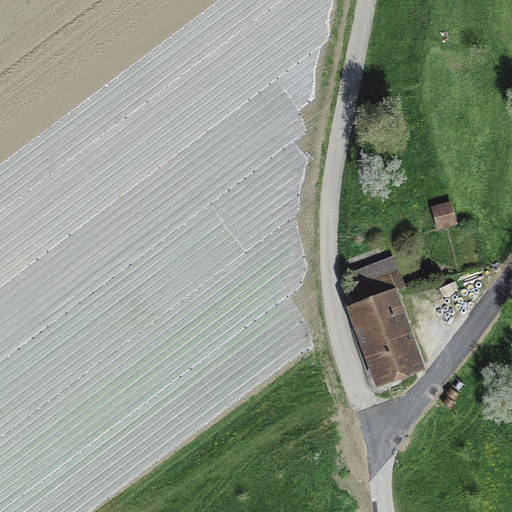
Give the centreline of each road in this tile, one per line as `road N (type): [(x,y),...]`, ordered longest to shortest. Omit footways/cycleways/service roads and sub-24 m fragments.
road 1 (unclassified): [(383,433),(339,331),(327,241),(365,0)]
road 2 (unclassified): [(511,276),(383,433)]
